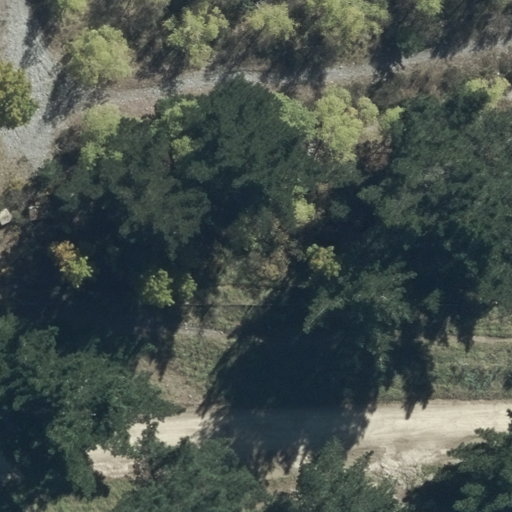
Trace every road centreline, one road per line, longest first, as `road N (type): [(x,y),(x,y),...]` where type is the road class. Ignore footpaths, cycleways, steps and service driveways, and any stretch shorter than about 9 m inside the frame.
road 1 (track): [(511,406),(298,475),(0,410)]
road 2 (track): [(511,58),(329,108),(29,124)]
road 3 (track): [(0,209),(29,124),(35,66),(13,0)]
